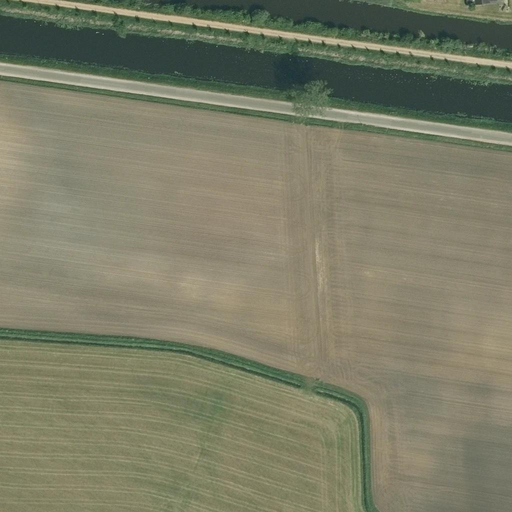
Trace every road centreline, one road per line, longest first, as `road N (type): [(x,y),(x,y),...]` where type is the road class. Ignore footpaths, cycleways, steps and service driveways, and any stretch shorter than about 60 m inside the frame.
road 1 (unclassified): [(0,67),(511,139)]
road 2 (track): [(511,65),(17,0)]
